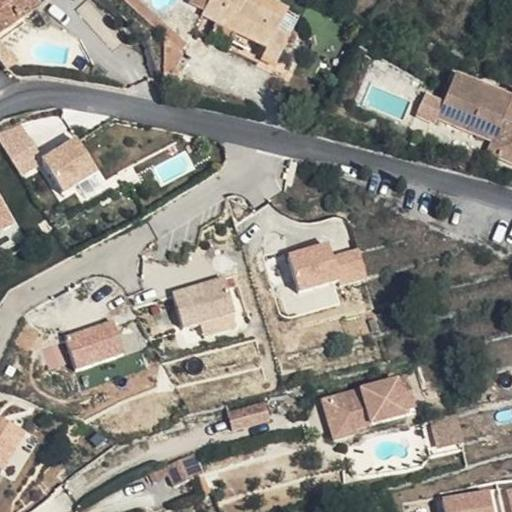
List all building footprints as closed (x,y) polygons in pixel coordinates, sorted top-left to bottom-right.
[(0,0),(0,15),(24,0),(23,0),(0,0)] [(207,0),(218,5),(235,13),(266,27),(261,37),(277,44),(291,15),(275,7),(277,0),(207,0)] [(229,26),(235,13),(218,5),(211,18),(229,26)] [(509,96),(449,74),(430,121),(480,139),(484,128),(496,132),(492,143),(487,154),(499,159),(503,150),(511,152),(511,104),(507,102),(509,96)] [(511,152),(503,150),(499,159),(511,163),(511,87),(509,96),(507,102),(511,104),(511,152)] [(484,128),(480,139),(492,143),(496,132),(484,128)] [(60,196),(99,177),(80,138),(41,156),(60,196)] [(0,233),(16,225),(0,195),(0,233)] [(331,242),(288,254),(300,296),(369,275),(361,247),(335,255),(331,242)] [(226,275),(173,292),(185,330),(239,313),(226,275)] [(68,332),(75,367),(125,357),(118,322),(68,332)] [(406,377),(321,400),(327,424),(335,423),(347,433),(351,431),(386,422),(383,412),(402,407),(413,404),(406,377)] [(263,403),(224,411),(230,430),(267,422),(263,403)] [(402,407),(383,412),(386,422),(405,417),(402,407)] [(0,414),(0,468),(5,471),(29,432),(0,414)] [(335,423),(327,424),(332,441),(352,436),(351,431),(347,433),(335,423)] [(201,479),(194,458),(165,467),(172,488),(201,479)] [(510,511),(505,491),(486,496),(489,511),(510,511)] [(489,511),(486,496),(439,508),(440,511),(489,511)]
